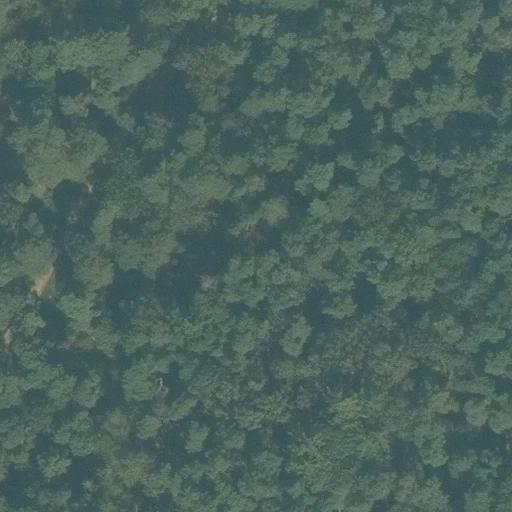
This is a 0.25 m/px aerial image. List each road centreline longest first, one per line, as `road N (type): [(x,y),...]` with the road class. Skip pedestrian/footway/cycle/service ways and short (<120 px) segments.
road 1 (track): [(11,342),(119,136),(157,82),(238,0)]
road 2 (track): [(11,342),(79,511)]
